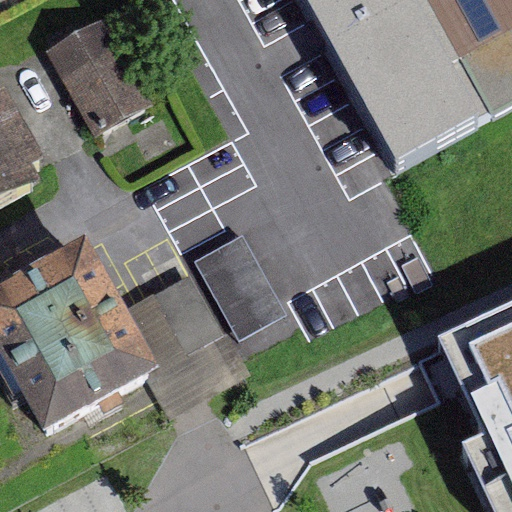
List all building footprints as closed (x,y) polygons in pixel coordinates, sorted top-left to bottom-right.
[(511,0),(311,0),(409,176),(511,119),(511,0)] [(115,29),(62,57),(105,139),(158,111),(115,29)] [(4,107),(0,98),(0,224),(54,196),(46,181),(56,176),(16,100),(4,107)] [(201,261),(242,340),(292,314),(252,235),(201,261)] [(130,316),(97,259),(0,310),(0,358),(4,366),(0,367),(0,382),(14,409),(22,404),(47,451),(168,382),(130,316)] [(236,344),(198,277),(130,316),(168,382),(236,344)] [(511,511),(511,383),(472,402),(511,488),(511,494),(487,506),(489,511),(511,511)]
